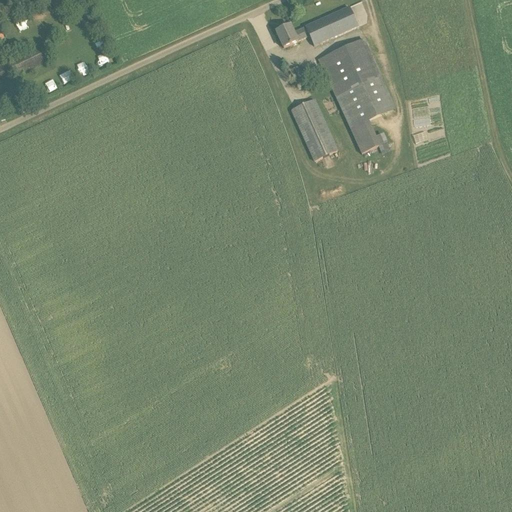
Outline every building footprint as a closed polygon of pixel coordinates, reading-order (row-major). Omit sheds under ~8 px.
[(62,0),(58,0),(51,4),(56,14),(67,9),(62,0)] [(358,28),(349,9),(306,28),(306,29),(294,34),(291,26),(277,33),(284,49),(298,43),(310,37),(314,47),(358,28)] [(364,41),(320,61),(362,156),(379,148),(382,156),(390,152),(389,150),(390,149),(383,135),(374,139),(368,124),(396,111),(364,41)] [(0,83),(52,59),(47,50),(45,44),(0,65),(0,83)] [(298,67),(290,72),(298,86),(306,82),(298,67)] [(65,83),(73,80),(70,72),(62,75),(65,83)] [(315,101),(290,112),(314,163),(339,152),(315,101)]
